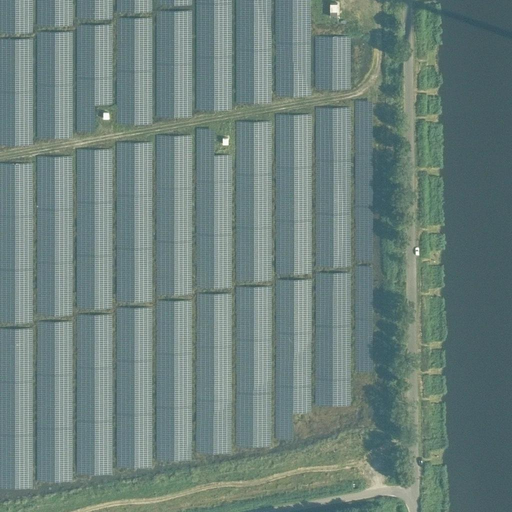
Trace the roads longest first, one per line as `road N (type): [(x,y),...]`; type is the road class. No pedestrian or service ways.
road 1 (unclassified): [(413,489),(405,0)]
road 2 (unclassified): [(280,511),(413,489)]
